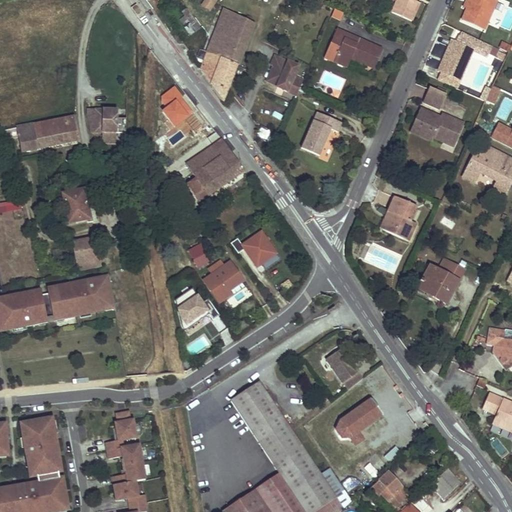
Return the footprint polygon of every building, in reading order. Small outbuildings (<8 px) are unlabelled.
[(216,0),(210,0),(206,7),(210,10),(216,0)] [(397,0),(392,13),(411,21),(419,2),(416,1),(414,0),(397,0)] [(470,0),(466,9),(462,21),(484,30),(496,1),(495,1),(495,0),(470,0)] [(204,33),(186,9),(181,12),(184,16),(180,20),(195,39),(204,33)] [(238,66),(254,24),(223,10),(207,53),(238,66)] [(340,21),(343,14),(334,11),(331,18),(340,21)] [(358,39),(336,29),(324,58),(346,68),(349,60),(352,53),(360,57),(358,62),(363,64),(373,68),(381,49),(364,41),(361,47),(356,45),(358,39)] [(364,41),(358,39),(356,45),(361,47),(364,41)] [(474,49),(453,40),(448,51),(452,53),(443,73),(460,81),(474,49)] [(510,46),(503,42),(500,49),(507,52),(510,46)] [(452,53),(448,51),(439,71),(443,73),(452,53)] [(505,54),(498,51),(495,57),(503,60),(505,54)] [(238,66),(207,53),(200,71),(224,104),(238,66)] [(360,57),(352,53),(349,60),(362,66),(363,64),(358,62),(360,57)] [(283,90),(296,96),(301,84),(292,80),(294,76),(298,66),(274,56),(270,65),(273,66),(275,67),(270,79),(285,86),(283,90)] [(276,87),(283,90),(285,86),(270,79),(275,67),(273,66),(266,81),(277,85),(276,87)] [(303,80),(294,76),(292,80),(301,84),(303,80)] [(445,95),(430,88),(424,102),(439,108),(445,95)] [(87,114),(91,132),(102,132),(102,143),(116,143),(116,133),(126,133),(126,118),(116,118),(117,110),(97,110),(88,109),(87,114)] [(435,116),(421,109),(412,128),(433,137),(442,142),(445,136),(455,141),(462,124),(442,115),(441,118),(439,123),(434,121),(435,116)] [(340,123),(315,113),(300,149),(318,156),(329,130),(336,133),(340,123)] [(17,133),(21,153),(80,141),(76,122),(75,118),(34,126),(34,124),(16,127),(16,128),(2,131),(4,136),(17,133)] [(431,141),(433,137),(412,128),(411,132),(431,141)] [(452,146),(455,141),(445,136),(442,142),(452,146)] [(244,173),(222,140),(186,164),(196,178),(187,184),(200,203),(244,173)] [(511,185),(511,161),(484,150),(479,159),(475,157),(464,182),(475,187),(480,175),(499,183),(511,188),(511,185)] [(507,197),(511,188),(499,183),(495,192),(507,197)] [(85,190),(62,195),(68,223),(90,219),(85,190)] [(389,214),(381,231),(407,242),(414,225),(409,222),(416,207),(393,197),(386,212),(389,214)] [(20,201),(0,203),(0,214),(21,211),(20,201)] [(389,214),(386,212),(378,230),(381,231),(389,214)] [(455,224),(444,217),(441,222),(451,229),(455,224)] [(240,245),(256,267),(276,253),(260,231),(240,245)] [(95,237),(72,242),(78,273),(101,268),(95,237)] [(198,269),(212,260),(200,243),(187,253),(198,269)] [(437,270),(428,266),(421,280),(418,279),(417,282),(419,283),(418,286),(432,294),(431,297),(444,304),(462,270),(442,259),(437,270)] [(214,278),(207,283),(220,303),(231,296),(229,293),(244,283),(232,266),(227,269),(223,263),(210,272),(214,278)] [(85,282),(77,283),(78,286),(64,289),(63,286),(47,290),(48,294),(41,296),(40,291),(26,294),(24,294),(25,296),(18,298),(17,295),(16,296),(8,297),(9,299),(0,300),(0,332),(14,329),(13,327),(25,325),(31,324),(31,326),(38,325),(37,322),(47,320),(46,318),(52,317),(53,318),(63,316),(64,319),(80,316),(79,314),(90,312),(90,314),(105,311),(104,307),(114,305),(108,277),(92,280),(92,283),(86,284),(85,282)] [(78,286),(77,283),(77,281),(70,282),(71,285),(63,286),(64,289),(78,286)] [(176,301),(182,328),(199,317),(201,320),(209,314),(213,320),(219,315),(208,299),(202,303),(192,289),(176,301)] [(37,322),(38,325),(56,321),(56,323),(64,322),(64,319),(63,316),(53,318),(52,317),(46,318),(47,320),(37,322)] [(219,334),(228,328),(219,317),(211,323),(219,334)] [(503,331),(488,329),(485,344),(493,346),(492,351),(507,354),(505,364),(511,365),(511,341),(511,342),(502,340),(503,331)] [(362,379),(342,351),(327,361),(347,390),(362,379)] [(507,354),(492,351),(491,353),(503,369),(506,370),(511,365),(505,364),(507,354)] [(314,511),(335,498),(259,383),(230,402),(281,479),(269,487),(273,493),(261,501),(254,491),(221,511),(314,511)] [(511,403),(488,393),(481,408),(495,414),(491,423),(509,431),(511,423),(511,403)] [(380,418),(369,402),(339,423),(335,432),(340,440),(349,439),(353,446),(360,441),(356,435),(380,418)] [(112,478),(115,497),(120,496),(121,500),(128,499),(130,511),(146,511),(144,496),(137,497),(134,482),(145,480),(139,446),(123,449),(121,441),(136,438),(133,421),(130,421),(128,412),(116,415),(118,423),(115,424),(116,428),(118,441),(115,441),(105,443),(108,460),(123,457),(126,475),(112,478)] [(62,473),(61,470),(59,470),(58,463),(60,462),(55,435),(52,435),(50,423),(53,423),(52,420),(49,421),(49,418),(20,424),(23,438),(25,438),(27,448),(25,448),(26,456),(28,455),(30,461),(27,462),(30,478),(37,477),(39,485),(28,487),(27,484),(20,486),(20,489),(14,490),(13,487),(11,487),(11,490),(5,491),(4,489),(0,489),(0,511),(57,511),(60,511),(59,509),(65,508),(66,511),(68,510),(64,485),(62,486),(61,480),(63,480),(63,478),(59,479),(58,473),(62,473)] [(0,452),(9,452),(6,424),(0,424),(0,452)] [(374,481),(380,475),(369,462),(362,468),(374,481)] [(459,484),(448,470),(431,485),(442,498),(459,484)] [(402,489),(387,473),(369,491),(372,494),(374,491),(378,496),(380,494),(394,509),(408,497),(401,489),(402,489)]
